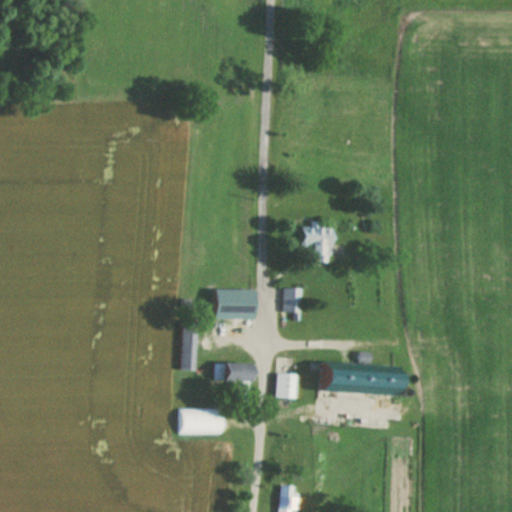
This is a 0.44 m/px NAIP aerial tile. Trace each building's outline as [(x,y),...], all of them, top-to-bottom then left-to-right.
[(328,226),(298,226),(298,261),(328,261),(328,226)] [(253,318),(253,288),(212,288),(212,318),(253,318)] [(298,311),(298,288),(281,288),(281,311),(298,311)] [(196,320),(179,320),(178,370),(195,370),(196,320)] [(293,397),(293,357),(275,357),(275,397),(293,397)] [(396,393),(397,364),(321,361),(320,390),(396,393)] [(249,362),(212,362),(212,380),(232,380),(232,401),(249,401),(249,362)] [(221,407),(176,407),(176,433),(221,433),(221,407)]
